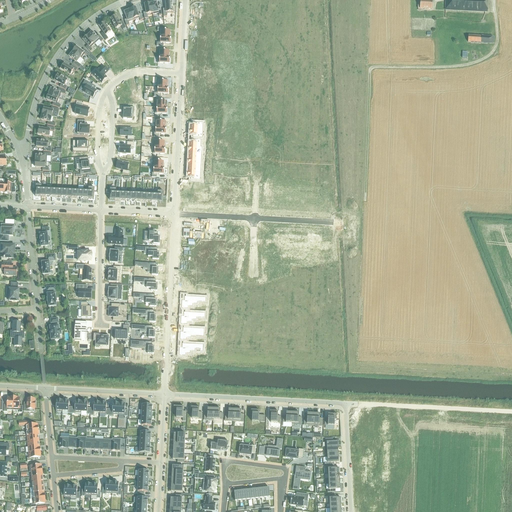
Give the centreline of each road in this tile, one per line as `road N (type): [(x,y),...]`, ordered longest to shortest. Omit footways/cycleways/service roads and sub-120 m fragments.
road 1 (residential): [(163,394),(344,403),(349,511)]
road 2 (residential): [(243,0),(326,43),(337,221)]
road 3 (residential): [(181,73),(260,75),(255,218)]
road 4 (residential): [(21,154),(35,96),(60,48),(93,16),(129,0)]
road 5 (residential): [(172,214),(163,394)]
road 6 (unknown): [(344,403),(511,412)]
road 7 (residential): [(337,221),(348,371)]
road 8 (residential): [(181,73),(172,214)]
road 9 (residential): [(471,227),(337,221)]
